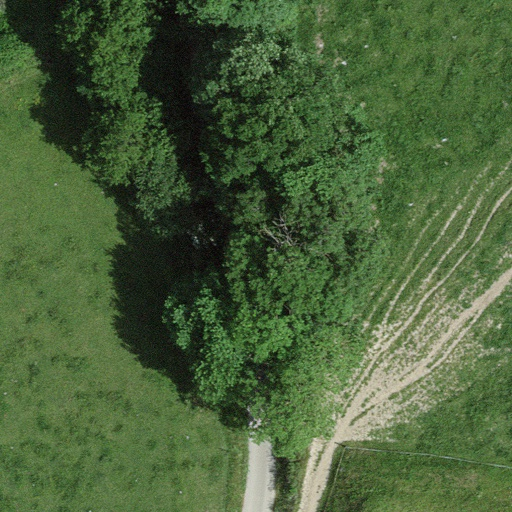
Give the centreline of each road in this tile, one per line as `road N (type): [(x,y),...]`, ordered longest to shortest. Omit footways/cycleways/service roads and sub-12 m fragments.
road 1 (track): [(246,511),(249,407),(238,263),(178,0)]
road 2 (track): [(296,511),(339,370),(352,254)]
